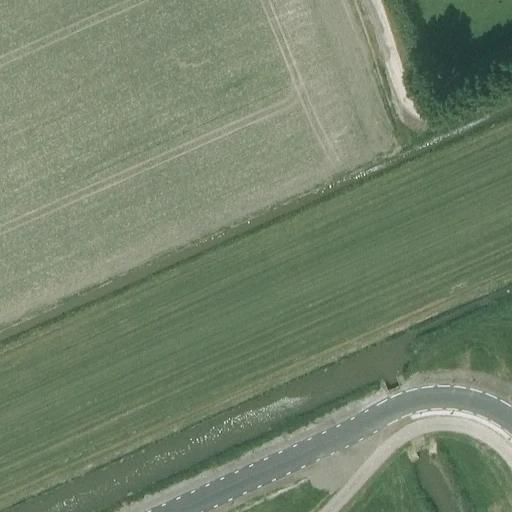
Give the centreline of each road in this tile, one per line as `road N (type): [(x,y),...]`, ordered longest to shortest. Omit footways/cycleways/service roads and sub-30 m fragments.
road 1 (track): [(0,491),(511,261)]
road 2 (unclassified): [(169,511),(418,402),(471,403),(511,425)]
road 3 (track): [(511,83),(450,112),(416,109),(370,0)]
